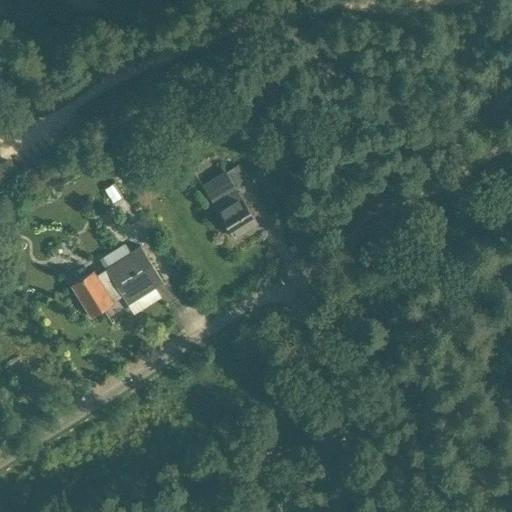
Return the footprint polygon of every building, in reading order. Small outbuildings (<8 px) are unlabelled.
[(203,185),(234,236),(258,222),(235,184),(246,178),(238,164),(226,171),(203,185)] [(16,167),(0,176),(0,187),(2,191),(22,178),(16,167)] [(151,176),(135,187),(148,207),(164,196),(151,176)] [(0,211),(0,210),(0,217),(7,227),(16,220),(10,212),(8,213),(4,208),(0,211)] [(142,246),(107,267),(96,273),(95,271),(73,284),(91,315),(114,301),(113,301),(123,295),(128,303),(164,281),(142,246)]
